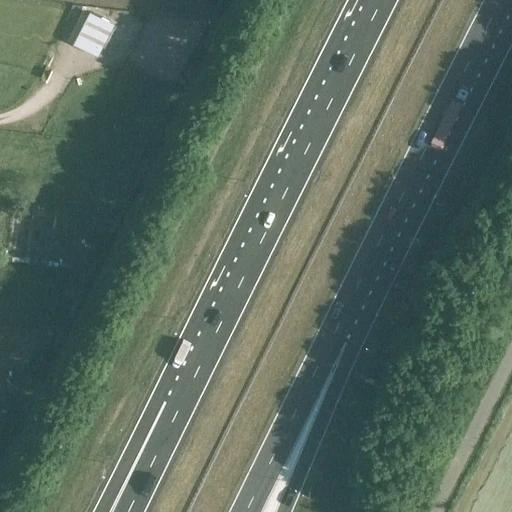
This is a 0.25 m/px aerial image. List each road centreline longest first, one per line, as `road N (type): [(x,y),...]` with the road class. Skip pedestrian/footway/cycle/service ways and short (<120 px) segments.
road 1 (motorway): [(383,0),(180,407)]
road 2 (motorway): [(336,328),(505,0)]
road 3 (motorway): [(246,511),(336,328)]
road 4 (motorway): [(283,511),(336,328)]
road 5 (unclassified): [(436,511),(511,361)]
road 6 (motorway): [(180,407),(109,511)]
